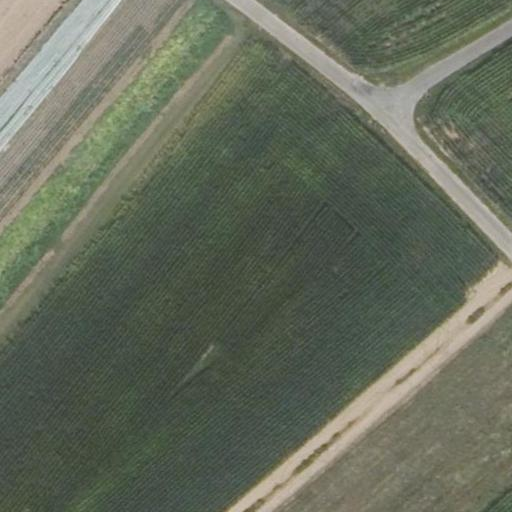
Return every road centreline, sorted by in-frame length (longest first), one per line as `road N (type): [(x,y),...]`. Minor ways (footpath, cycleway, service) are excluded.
road 1 (unclassified): [(236,0),(384,113)]
road 2 (unclassified): [(384,113),(511,245)]
road 3 (unclassified): [(384,113),(511,29)]
